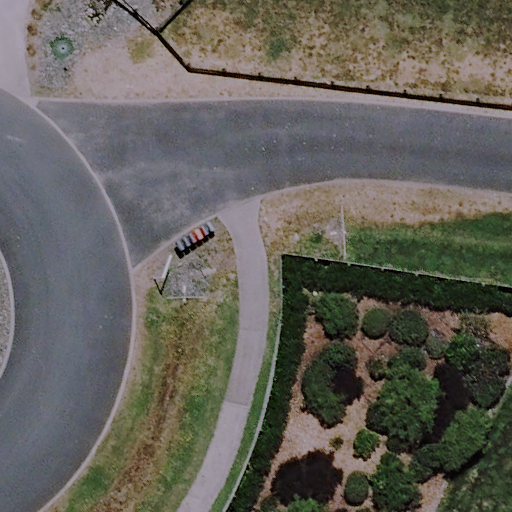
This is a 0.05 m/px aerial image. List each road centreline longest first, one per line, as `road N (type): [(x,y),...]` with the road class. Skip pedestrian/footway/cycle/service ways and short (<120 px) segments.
road 1 (residential): [(42,202),(213,159),(315,144),(511,156)]
road 2 (residential): [(0,472),(20,457),(58,400),(76,333),(70,265),(42,202)]
